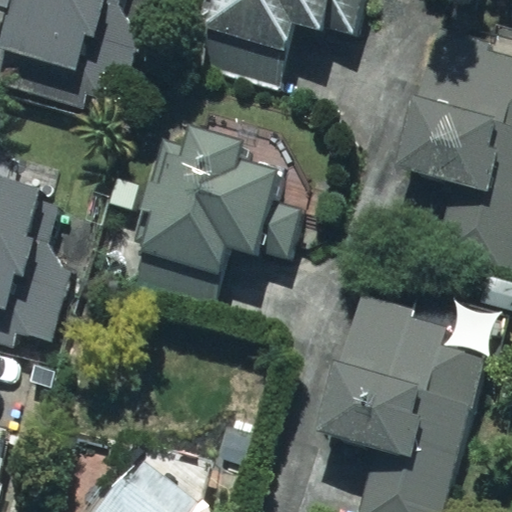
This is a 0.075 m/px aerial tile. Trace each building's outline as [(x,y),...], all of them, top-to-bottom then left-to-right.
[(115,16),(118,0),(4,0),(0,25),(17,29),(3,99),(91,116),(103,58),(111,60),(119,17),(115,16)] [(345,0),(216,0),(200,71),(294,94),(305,47),(332,54),(345,0)] [(511,67),(447,50),(410,187),(460,200),(447,247),(506,262),(502,275),(511,277),(511,67)] [(192,155),(171,149),(144,249),(154,251),(140,301),(223,324),(239,266),(270,275),(295,182),(257,172),(262,154),(197,136),(192,155)] [(0,357),(23,364),(29,344),(58,353),(72,304),(39,294),(50,254),(42,251),(67,168),(0,148),(0,357)] [(424,319),(371,305),(332,451),(370,461),(367,469),(377,472),(366,511),(454,511),(492,371),(448,359),(453,339),(421,330),(424,319)] [(141,488),(121,483),(98,511),(201,511),(152,473),(141,488)] [(0,511),(10,511),(15,496),(0,491),(0,511)]
